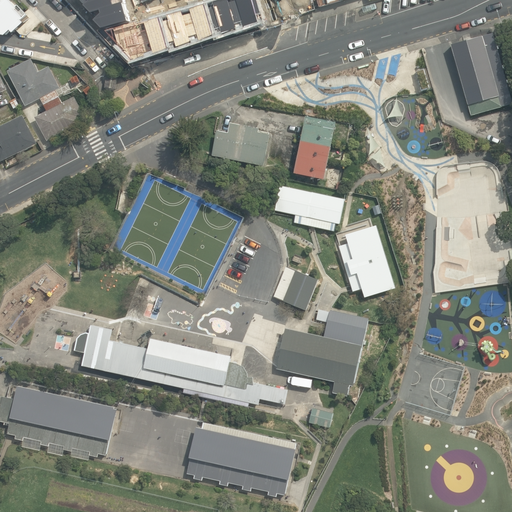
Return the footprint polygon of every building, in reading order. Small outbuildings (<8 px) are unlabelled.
[(0,0),(0,35),(8,37),(14,32),(17,34),(27,24),(25,21),(27,19),(26,18),(29,15),(21,7),(20,9),(12,0),(0,0)] [(122,20),(135,64),(147,61),(148,67),(159,64),(158,58),(316,11),(313,0),(93,0),(102,26),(122,20)] [(364,11),(376,7),(375,1),(362,5),(364,11)] [(511,103),(511,95),(494,33),(452,44),(472,115),(511,103)] [(56,91),(60,97),(73,90),(69,83),(61,87),(50,66),(39,71),(33,61),(8,71),(26,106),(41,98),(56,91)] [(430,86),(425,66),(415,69),(421,89),(430,86)] [(74,85),(80,83),(77,76),(71,78),(74,85)] [(94,93),(89,86),(84,90),(89,97),(94,93)] [(44,105),(60,97),(56,91),(41,98),(44,105)] [(35,117),(48,141),(82,123),(78,116),(84,112),(75,96),(63,103),(48,110),(35,117)] [(44,105),(48,110),(63,103),(60,97),(44,105)] [(14,109),(19,106),(15,98),(10,101),(14,109)] [(24,114),(0,125),(0,160),(1,162),(38,143),(24,114)] [(295,171),(325,177),(336,121),(306,116),(295,171)] [(217,133),(213,155),(265,166),(271,133),(260,131),(261,128),(231,122),(229,132),(218,129),(217,133)] [(89,204),(123,211),(125,201),(120,200),(122,192),(94,185),(89,204)] [(281,185),(276,210),(296,214),(294,222),(309,225),(312,226),(315,227),(336,231),(338,223),(341,224),(346,198),(281,185)] [(363,288),(365,297),(397,288),(378,224),(349,232),(347,233),(349,242),(340,245),(353,290),(353,292),(363,288)] [(249,295),(265,262),(238,249),(222,282),(249,295)] [(286,301),(307,310),(310,304),(310,302),(320,279),(288,266),(275,296),(286,301)] [(368,323),(369,320),(370,318),(332,309),(331,312),(319,310),(319,311),(317,319),(328,321),(325,336),(309,332),(288,327),(287,331),(277,368),(321,378),(331,380),(335,381),(333,392),(337,393),(349,396),(351,385),(355,385),(368,323)] [(261,398),(286,404),(290,389),(255,381),(254,377),(249,377),(247,370),(245,367),(240,364),(231,362),(232,356),(152,337),(149,348),(111,340),(114,329),(92,325),(90,333),(87,332),(82,334),(78,338),(75,350),(85,353),(82,365),(184,388),(183,393),(218,400),(249,407),(250,405),(250,403),(260,404),(261,398)] [(71,333),(55,331),(53,361),(68,362),(71,333)] [(100,453),(107,454),(118,408),(116,408),(116,406),(19,383),(15,397),(3,395),(0,406),(0,419),(10,422),(8,432),(17,435),(16,437),(24,439),(25,437),(42,440),(42,443),(50,445),(51,442),(65,445),(65,449),(73,450),(73,447),(91,451),(90,454),(99,456),(100,453)] [(332,428),(335,413),(333,412),(314,407),(310,422),(332,428)] [(279,492),(286,494),(298,445),(298,442),(205,421),(204,425),(204,428),(197,426),(187,472),(195,474),(194,478),(203,479),(204,476),(221,480),(221,483),(229,485),(229,482),(244,485),(243,488),(252,490),(252,486),(269,490),(268,494),(278,496),(279,492)]
